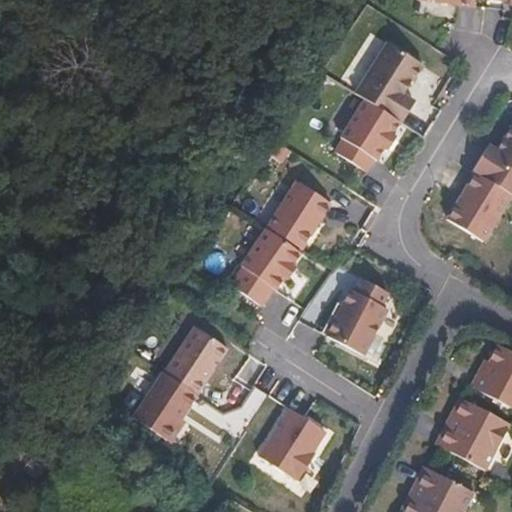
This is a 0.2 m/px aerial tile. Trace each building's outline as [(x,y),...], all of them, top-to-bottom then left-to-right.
[(387,44),(354,95),(399,124),(413,103),(401,95),(409,83),(411,84),(422,67),(387,44)] [(399,124),(363,101),(339,139),(341,140),(333,153),(364,173),(383,149),(386,151),(394,139),(391,136),(399,124)] [(486,146),(470,172),(474,174),(508,195),(511,197),(511,128),(508,126),(493,150),(486,146)] [(494,134),(486,146),(493,150),(500,138),(494,134)] [(508,195),(474,174),(445,220),(479,241),(508,195)] [(296,183),(267,229),(300,251),(330,205),(296,183)] [(292,267),(300,255),(266,231),(240,267),(242,269),(230,286),(261,308),(273,290),(275,292),(284,279),(292,267)] [(292,267),(284,279),(287,281),(295,269),(292,267)] [(379,308),(386,294),(359,280),(352,293),(348,291),(324,337),(362,357),(386,311),(379,308)] [(192,328),(162,374),(195,396),(226,350),(192,328)] [(511,407),(511,353),(497,346),(482,375),(476,372),(469,386),(511,407)] [(195,396),(161,373),(131,419),(165,441),(195,396)] [(482,472),(507,425),(458,399),(449,416),(456,420),(440,449),(482,472)] [(324,432),(288,409),(257,457),(293,480),(294,479),(296,480),(313,454),(311,453),(324,432)] [(456,420),(449,416),(433,446),(440,449),(456,420)] [(423,465),(406,498),(413,502),(431,469),(423,465)] [(398,511),(460,511),(472,491),(431,469),(413,502),(406,498),(398,511)]
